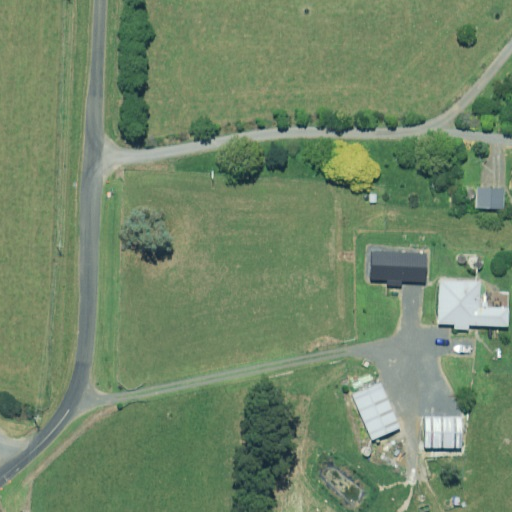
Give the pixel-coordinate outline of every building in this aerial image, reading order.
[(499,191),(476,190),(476,209),(499,210),(499,191)] [(442,252),(415,250),(414,264),(405,263),(403,281),(434,283),(435,265),(442,265),(442,252)] [(479,291),(480,283),(440,281),(438,324),(454,325),(454,329),(468,330),(468,325),(507,327),(509,292),(479,291)] [(478,338),(458,338),(458,360),(477,361),(478,338)] [(399,428),(380,384),(352,396),(371,440),(399,428)]
